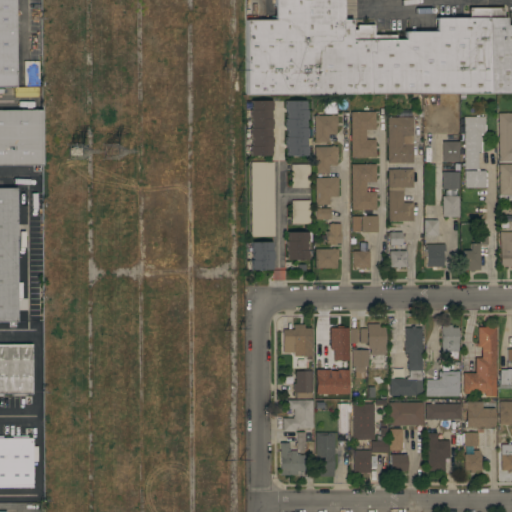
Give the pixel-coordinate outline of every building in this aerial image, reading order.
[(0,0),(13,0),(14,45),(19,45),(19,69),(20,69),(20,81),(14,81),(14,87),(0,87),(0,0)] [(272,0),(250,0),(243,0),(243,20),(272,19),(272,0)] [(244,21),(274,21),(273,0),(341,0),(342,20),(350,20),(350,30),(355,30),(355,25),(372,25),(372,36),(394,36),(394,40),(404,40),(403,32),(435,32),(435,18),(467,18),(467,8),(502,8),(502,18),(505,18),(505,25),(511,25),(511,93),(244,95),(244,21)] [(13,97),(13,88),(39,88),(39,97),(13,97)] [(249,156),(249,153),(248,153),(248,148),(249,148),(249,146),(250,146),(250,145),(250,140),(250,138),(249,138),(249,135),(248,135),(248,131),(249,131),(249,128),(250,128),(250,127),(250,122),(250,120),(249,120),(249,117),(248,117),(248,113),(249,113),(249,110),(250,110),(250,108),(249,104),(250,104),(250,101),(271,101),(271,103),(271,107),(271,110),(270,110),(270,114),(270,119),(271,119),(271,121),(272,121),(272,124),(271,124),(271,129),(270,129),(270,133),(270,137),(271,137),(271,140),(272,140),(272,143),(271,143),(271,147),(270,147),(270,151),(271,151),(271,154),(270,154),(270,156),(249,156)] [(304,101),(304,104),(305,104),(305,110),(306,110),(306,117),(306,119),(305,119),(305,128),(306,128),(306,131),(307,131),(307,135),(306,135),(306,138),(305,138),(305,140),(305,145),(305,146),(310,146),(310,156),(299,156),(299,157),(295,157),(295,156),(285,156),(285,154),(285,151),(286,151),(286,147),(284,147),(284,142),(284,139),(284,137),(285,137),(285,136),(285,133),(285,129),(284,129),(284,119),(285,119),(285,118),(285,114),(285,111),(284,111),(284,106),(283,106),(283,103),(284,103),(284,101),(304,101)] [(323,102),(335,103),(335,114),(323,114),(323,102)] [(0,110),(41,110),(41,166),(0,166),(0,110)] [(374,112),(375,130),(365,130),(365,140),(375,140),(375,158),(348,158),(348,154),(350,154),(350,112),(374,112)] [(511,113),(511,162),(498,162),(497,113),(511,113)] [(330,115),(330,114),(333,114),(333,115),(336,115),(336,126),(335,126),(335,134),(327,134),(328,142),(314,142),(313,116),(330,115)] [(463,148),(461,148),(461,144),(463,144),(463,117),(475,117),(475,115),(478,115),(478,117),(484,117),(484,125),(486,125),(486,133),(481,133),(481,153),(480,153),(477,153),(477,169),(478,169),(478,171),(484,171),(484,173),(486,173),(486,177),(485,177),(485,179),(486,179),(486,182),(485,182),(485,183),(486,183),(486,187),(485,187),(485,188),(463,188),(463,171),(464,171),(464,170),(463,170),(463,148)] [(412,117),(412,136),(402,136),(402,144),(412,144),(412,163),(387,163),(386,117),(412,117)] [(458,142),(458,162),(441,162),(441,142),(458,142)] [(335,146),(336,166),(328,166),(328,174),(318,174),(319,176),(316,177),(314,176),(313,147),(335,146)] [(250,237),(249,162),(273,162),(273,237),(250,237)] [(309,164),(309,188),(290,188),(290,164),(309,164)] [(375,164),(375,182),(365,182),(365,192),(375,192),(375,210),(350,210),(350,164),(375,164)] [(511,165),(511,195),(510,195),(510,200),(498,200),(498,165),(511,165)] [(387,169),(412,169),(412,188),(387,188),(387,169)] [(458,172),(458,190),(441,189),(441,172),(458,172)] [(331,178),(331,177),(335,177),(335,178),(337,178),(337,197),(329,197),(329,205),(323,205),(323,209),(330,209),(330,220),(315,220),(315,209),(314,209),(314,178),(331,178)] [(0,189),(15,189),(15,274),(20,274),(20,287),(15,287),(15,322),(0,322),(0,189)] [(402,191),(402,203),(412,203),(412,221),(387,221),(387,191),(402,191)] [(441,216),(441,196),(458,196),(458,217),(443,217),(441,216)] [(309,200),(309,224),(291,224),(290,201),(309,200)] [(330,214),(338,214),(338,223),(330,222),(330,214)] [(377,233),(361,233),(360,216),(377,216),(377,233)] [(359,217),(359,232),(351,232),(351,217),(359,217)] [(437,222),(437,236),(423,236),(423,220),(436,220),(437,222)] [(340,244),(336,244),(336,245),(328,245),(328,243),(325,243),(325,231),(328,231),(328,224),(340,224),(340,244)] [(306,232),(307,232),(310,232),(310,242),(305,242),(306,251),(309,251),(309,260),(286,260),(286,256),(285,256),(285,253),(286,253),(286,251),(285,251),(285,249),(284,249),(284,246),(285,246),(285,241),(286,241),(286,238),(285,238),(285,234),(286,234),(286,232),(306,232)] [(401,232),(401,246),(388,246),(388,232),(401,232)] [(511,232),(511,267),(509,267),(509,269),(506,269),(506,267),(499,267),(499,232),(511,232)] [(474,271),(473,272),(469,272),(468,270),(463,270),(463,251),(470,251),(470,244),(479,244),(479,233),(487,233),(487,245),(479,245),(479,271),(474,271)] [(270,242),(270,251),(272,251),(272,261),(271,261),(271,270),(245,271),(245,261),(251,261),(251,252),(250,252),(250,243),(270,242)] [(444,251),(442,251),(442,267),(435,267),(435,270),(432,270),(432,267),(425,267),(425,245),(444,244),(444,251)] [(331,249),(331,248),(333,248),(333,249),(337,249),(337,258),(337,260),(336,260),(336,268),(314,268),(314,249),(331,249)] [(362,251),(362,250),(365,250),(365,251),(368,251),(368,268),(362,268),(362,270),(358,270),(358,268),(351,268),(351,251),(362,251)] [(405,251),(406,267),(398,267),(399,269),(395,269),(395,267),(389,268),(388,251),(405,251)] [(366,347),(366,343),(359,343),(359,329),(366,329),(366,324),(378,324),(378,327),(384,327),(384,328),(386,328),(386,336),(384,336),(384,355),(369,355),(369,350),(366,347)] [(293,353),(282,353),(282,329),(293,329),(293,325),(303,325),(303,328),(310,328),(310,343),(311,343),(311,357),(293,356),(293,353)] [(440,325),(451,325),(451,328),(457,328),(457,351),(449,352),(446,352),(440,352),(440,325)] [(421,373),(422,373),(422,380),(421,380),(421,396),(389,396),(389,379),(407,378),(407,353),(404,353),(403,328),(410,328),(410,326),(414,326),(414,328),(420,328),(421,373)] [(494,342),(496,342),(496,343),(494,343),(495,396),(483,396),(483,393),(462,393),(462,373),(474,373),(474,358),(480,358),(480,347),(476,347),(476,327),(484,327),(484,326),(487,326),(487,327),(494,327),(494,342)] [(330,328),(346,328),(347,347),(330,347),(330,328)] [(348,328),(355,328),(356,343),(349,343),(348,328)] [(0,344),(31,344),(31,394),(0,394),(0,344)] [(363,367),(363,379),(354,379),(354,367),(351,367),(351,351),(351,347),(355,347),(355,350),(367,350),(367,367),(363,367)] [(321,349),(330,349),(330,374),(321,374),(321,349)] [(424,380),(438,380),(438,372),(447,372),(447,365),(459,364),(459,372),(458,372),(458,396),(424,396),(424,380)] [(511,369),(511,389),(498,389),(498,384),(499,384),(499,370),(506,370),(506,369),(511,369)] [(313,394),(346,394),(346,370),(313,370),(313,394)] [(311,393),(310,393),(310,398),(295,398),(295,393),(294,393),(292,390),(292,384),(294,384),(294,372),(310,371),(311,393)] [(366,389),(376,389),(376,399),(366,399),(366,389)] [(311,428),(295,428),(295,431),(281,432),(281,419),(292,419),(292,416),(293,416),(293,409),(286,409),(286,400),(311,400),(311,428)] [(466,428),(465,409),(461,409),(461,403),(465,403),(465,402),(482,401),(482,408),(494,407),(494,427),(466,428)] [(511,401),(511,425),(498,425),(498,401),(511,401)] [(422,402),(422,426),(388,426),(388,403),(422,402)] [(349,404),(350,413),(347,413),(347,433),(337,433),(336,404),(349,404)] [(373,404),(373,440),(352,440),(351,404),(373,404)] [(459,404),(459,419),(424,419),(424,404),(459,404)] [(401,450),(388,451),(388,429),(401,429),(401,450)] [(304,432),(304,450),(295,450),(295,447),(294,447),(294,443),(296,443),(295,432),(304,432)] [(333,433),(334,455),(332,455),(332,477),(316,477),(315,455),(314,455),(314,433),(333,433)] [(448,458),(443,458),(443,471),(426,471),(426,433),(440,433),(446,437),(448,441),(448,458)] [(477,433),(477,446),(463,446),(463,433),(477,433)] [(0,488),(0,438),(30,438),(31,488),(0,488)] [(386,442),(387,453),(369,453),(369,442),(386,442)] [(288,443),(288,451),(303,451),(303,455),(304,455),(304,472),(296,472),(296,475),(279,475),(279,443),(288,443)] [(361,450),(361,445),(369,445),(369,450),(369,471),(362,471),(362,473),(359,473),(359,471),(352,471),(352,450),(361,450)] [(511,445),(511,470),(510,470),(510,472),(507,472),(507,471),(500,471),(500,454),(500,445),(511,445)] [(480,471),(474,471),(474,473),(469,473),(469,471),(463,471),(463,454),(472,454),(472,451),(478,451),(478,454),(480,454),(480,471)] [(406,455),(406,471),(400,471),(400,473),(396,473),(396,471),(390,471),(390,455),(406,455)]
